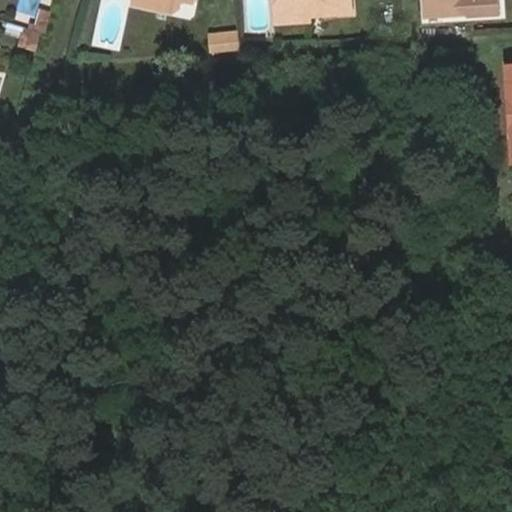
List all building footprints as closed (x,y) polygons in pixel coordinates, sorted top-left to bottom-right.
[(145,0),(154,2),(153,8),(173,12),(179,9),(181,0),(193,2),(193,0),(145,0)] [(284,0),(274,0),(276,17),(286,17),(284,0)] [(284,0),(286,17),(353,13),(352,0),(284,0)] [(425,0),(427,19),(467,16),(466,0),(425,0)] [(39,33),(24,29),(19,43),(34,48),(39,33)] [(213,37),(214,53),(241,51),(240,39),(240,35),(213,37)] [(240,39),(241,51),(266,50),(265,38),(240,39)]
